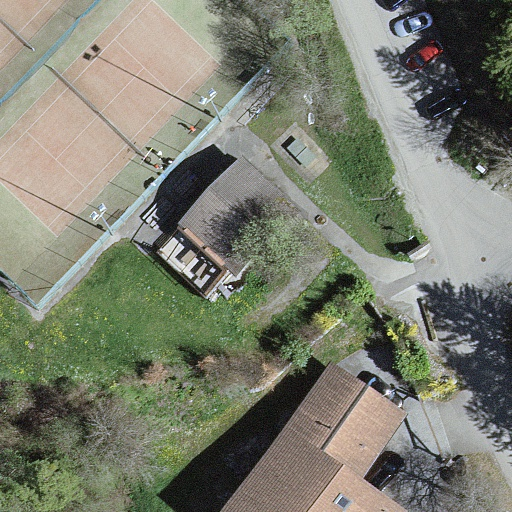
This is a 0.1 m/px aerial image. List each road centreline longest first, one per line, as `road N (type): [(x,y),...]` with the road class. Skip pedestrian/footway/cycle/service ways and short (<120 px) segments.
road 1 (residential): [(361,0),(460,239)]
road 2 (residential): [(460,239),(470,345),(511,422)]
